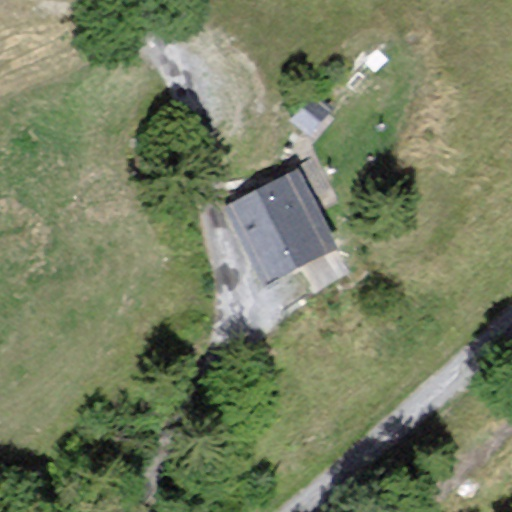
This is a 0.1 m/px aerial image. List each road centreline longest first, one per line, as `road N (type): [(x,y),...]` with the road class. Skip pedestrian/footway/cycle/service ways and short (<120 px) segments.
road 1 (track): [(155,0),(208,153),(247,324),(220,397),(184,446),(182,476),(205,511)]
road 2 (track): [(320,511),(511,335)]
